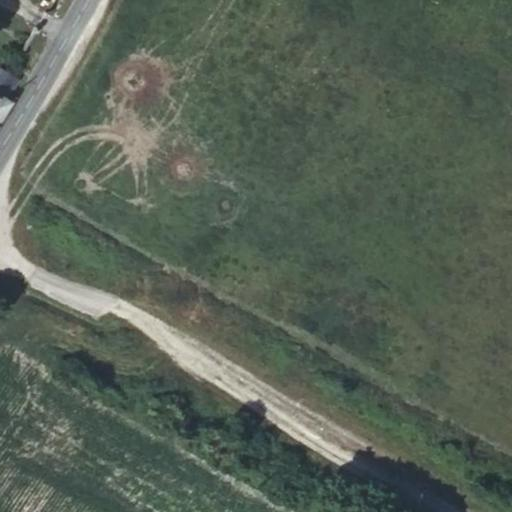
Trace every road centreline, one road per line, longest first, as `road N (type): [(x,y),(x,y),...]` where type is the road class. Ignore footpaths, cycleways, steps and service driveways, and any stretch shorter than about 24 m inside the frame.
road 1 (unclassified): [(0,260),(459,511)]
road 2 (secondary): [(0,169),(100,0)]
